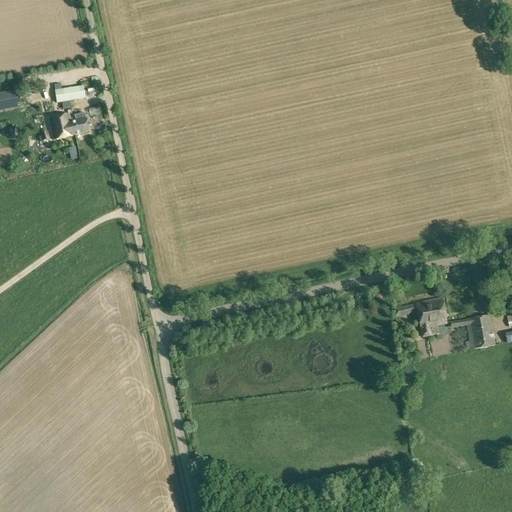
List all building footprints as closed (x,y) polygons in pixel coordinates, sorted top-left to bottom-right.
[(78,87),(55,90),(57,104),(86,99),(83,86),(78,87)] [(0,110),(20,106),(17,90),(0,93),(0,110)] [(75,106),(76,114),(100,112),(99,103),(75,106)] [(103,113),(94,115),(95,122),(104,120),(103,113)] [(75,136),(72,123),(70,114),(49,119),(54,141),(75,136)] [(76,118),(77,122),(72,123),(75,136),(90,132),(86,116),(76,118)] [(91,127),(93,133),(104,131),(103,125),(91,127)] [(42,134),(43,141),(50,140),(48,132),(42,134)] [(438,326),(447,324),(443,300),(394,309),(395,318),(409,315),(408,314),(418,312),(423,338),(439,335),(438,326)] [(450,323),(451,329),(467,327),(471,350),(496,346),(490,315),(450,323)]
